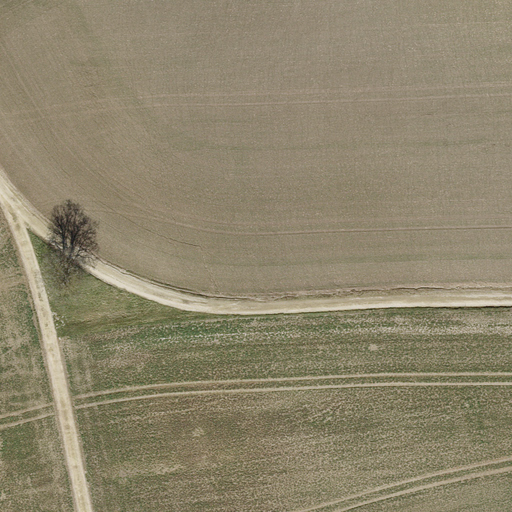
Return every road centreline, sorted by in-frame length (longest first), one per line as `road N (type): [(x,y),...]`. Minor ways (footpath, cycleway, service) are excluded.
road 1 (track): [(511,299),(284,306),(175,297),(133,284),(63,243),(0,184)]
road 2 (track): [(84,511),(51,335),(12,203)]
